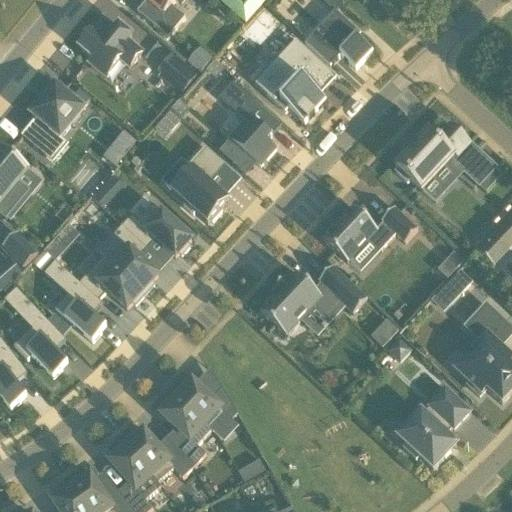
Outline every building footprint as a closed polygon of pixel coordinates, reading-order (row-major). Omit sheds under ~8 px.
[(145,0),(147,2),(137,14),(168,40),(185,19),(172,8),(177,0),(145,0)] [(335,13),(305,45),(330,69),(341,57),(356,71),(373,53),(358,39),(360,36),(335,13)] [(94,31),(79,49),(85,55),(93,61),(89,65),(103,77),(106,79),(120,63),(129,70),(142,55),(128,43),(132,39),(126,34),(119,28),(117,31),(106,23),(97,34),(94,31)] [(285,79),(267,98),(285,114),(288,111),(305,126),(326,103),(320,97),(336,80),(296,42),(275,65),(273,67),(285,79)] [(239,43),(223,62),(254,88),(270,70),(239,43)] [(173,76),(169,81),(184,93),(196,78),(181,66),(173,76)] [(233,86),(220,101),(245,124),(229,141),(257,166),(261,170),(277,152),(268,144),(281,129),(233,86)] [(36,121),(21,138),(35,150),(46,159),(84,112),(82,111),(71,102),(55,89),(42,105),(31,117),(36,121)] [(79,93),(71,102),(82,111),(90,102),(79,93)] [(407,156),(396,169),(398,172),(396,174),(407,185),(410,182),(422,193),(423,193),(446,168),(455,176),(477,152),(464,140),(450,127),(437,142),(428,134),(417,146),(415,145),(410,150),(406,155),(407,156)] [(2,148),(0,151),(0,216),(6,222),(7,221),(30,193),(19,184),(28,172),(29,171),(16,160),(10,155),(2,148)] [(172,194),(185,206),(183,208),(194,217),(196,215),(208,226),(211,223),(213,225),(222,214),(220,212),(223,209),(219,205),(224,199),(209,186),(225,168),(205,150),(188,168),(187,169),(191,173),(172,194)] [(101,187),(93,196),(104,207),(113,198),(101,187)] [(132,218),(122,228),(147,252),(156,242),(176,261),(180,257),(182,259),(191,249),(189,247),(192,244),(175,228),(178,226),(169,218),(166,220),(153,207),(138,224),(132,218)] [(354,211),(324,243),(348,266),(370,242),(381,253),(396,237),(405,246),(418,233),(394,211),(382,224),(383,225),(377,233),(354,211)] [(511,219),(495,237),(496,238),(510,252),(511,249),(511,219)] [(122,248),(108,263),(146,298),(155,288),(152,286),(158,280),(139,261),(147,252),(122,228),(112,239),(122,248)] [(17,239),(4,251),(23,272),(36,260),(17,239)] [(454,255),(446,263),(456,272),(464,264),(454,255)] [(104,259),(80,286),(99,304),(108,294),(128,313),(133,306),(136,309),(146,298),(108,263),(104,259)] [(48,272),(44,276),(68,298),(61,305),(55,312),(93,346),(102,336),(100,334),(105,329),(92,318),(103,307),(99,304),(80,286),(55,264),(48,272)] [(275,298),(260,314),(286,339),(315,308),(327,319),(341,304),(354,317),(367,302),(332,269),(319,284),(321,287),(315,293),(296,276),(290,282),(287,280),(272,296),(275,298)] [(471,284),(460,273),(438,296),(449,307),(471,284)] [(10,298),(4,303),(32,332),(22,341),(14,349),(28,363),(32,359),(53,381),(63,372),(61,370),(66,365),(55,354),(66,343),(16,291),(10,298)] [(474,368),(463,380),(469,385),(467,387),(480,399),(487,392),(502,406),(511,396),(511,369),(509,367),(511,364),(511,359),(501,349),(511,336),(511,331),(485,306),(470,322),(486,337),(480,344),(465,360),(474,368)] [(386,322),(378,331),(390,342),(398,333),(386,322)] [(0,398),(11,413),(21,405),(20,403),(25,398),(15,385),(27,376),(0,340),(0,398)] [(386,356),(398,368),(410,356),(398,344),(386,356)] [(184,388),(174,399),(206,428),(221,411),(234,423),(238,419),(223,394),(213,404),(206,397),(192,385),(187,390),(184,388)] [(421,412),(397,438),(406,446),(402,450),(416,462),(419,459),(420,459),(425,465),(434,472),(451,454),(455,449),(457,448),(455,446),(446,438),(453,431),(454,433),(471,414),(456,401),(445,391),(426,410),(428,412),(425,415),(421,412)] [(167,412),(162,418),(176,431),(182,437),(173,447),(195,470),(206,457),(199,451),(197,449),(212,434),(212,433),(206,428),(174,399),(164,410),(167,412)] [(136,437),(125,447),(158,486),(174,472),(183,481),(188,477),(195,470),(173,447),(162,456),(157,450),(144,435),(138,440),(136,437)] [(116,459),(110,464),(128,485),(118,495),(131,511),(152,511),(153,511),(148,506),(146,504),(162,490),(158,486),(125,447),(114,457),(116,459)] [(82,481),(70,489),(85,511),(131,511),(118,495),(117,495),(106,502),(93,483),(91,479),(84,484),(82,481)] [(60,500),(53,505),(58,511),(85,511),(70,489),(58,497),(60,500)]
